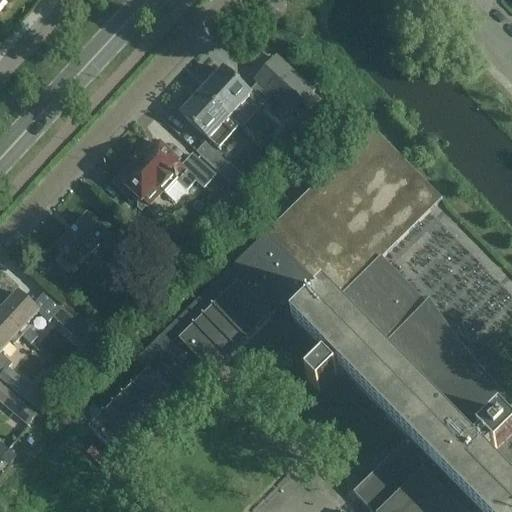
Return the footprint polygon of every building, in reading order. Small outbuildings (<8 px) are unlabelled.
[(292,117),(313,94),(277,60),(255,83),(292,117)] [(202,94),(230,119),(251,96),(223,71),(202,94)] [(181,117),(218,150),(238,128),(229,120),(230,119),(202,94),(181,117)] [(341,372),(409,441),(353,496),(369,511),(511,511),(511,443),(510,441),(511,438),(511,427),(501,416),(479,438),(481,441),(474,448),(336,306),(442,202),(373,132),(136,364),(147,375),(90,431),(122,465),(285,306),(299,320),(294,324),(329,360),(307,382),(318,394),(341,372)] [(188,192),(197,182),(156,145),(132,171),(129,169),(112,187),(126,200),(131,200),(138,207),(139,211),(142,215),(162,192),(166,195),(178,182),(188,192)] [(230,167),(206,146),(198,154),(222,176),(230,167)] [(271,147),(265,153),(274,161),(280,155),(271,147)] [(217,201),(228,210),(237,200),(226,190),(217,201)] [(58,249),(64,256),(56,264),(69,277),(77,268),(77,267),(101,242),(114,254),(120,245),(106,233),(105,235),(87,218),(58,249)] [(161,283),(173,270),(140,238),(127,250),(150,272),(143,279),(154,290),(161,283)] [(0,316),(0,318),(22,339),(31,347),(39,339),(29,331),(30,330),(27,327),(38,316),(19,296),(0,316)] [(97,341),(82,327),(63,309),(53,320),(87,351),(91,355),(100,344),(97,341)] [(82,327),(97,341),(100,344),(110,334),(91,316),(82,327)] [(14,347),(22,339),(0,318),(0,356),(11,345),(14,347)] [(45,401),(8,371),(0,380),(0,382),(36,412),(45,401)] [(38,417),(0,385),(0,404),(28,428),(38,417)]
